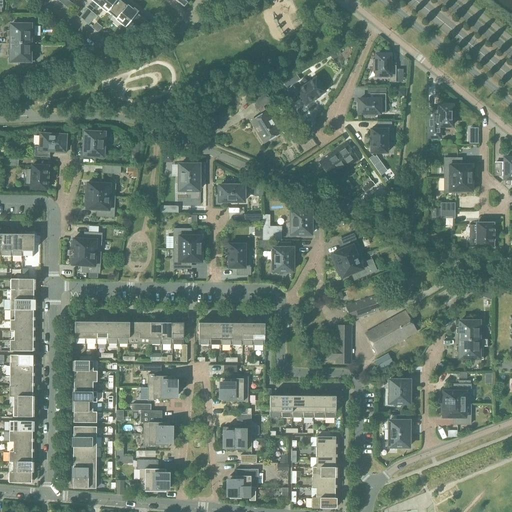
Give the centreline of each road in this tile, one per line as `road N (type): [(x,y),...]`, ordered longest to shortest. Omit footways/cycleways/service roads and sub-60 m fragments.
road 1 (residential): [(511,282),(208,151)]
road 2 (residential): [(215,507),(206,369),(189,367),(177,504)]
road 3 (residential): [(375,486),(357,465),(355,377),(284,369),(284,305)]
road 4 (residential): [(49,494),(51,286)]
road 5 (secondary): [(387,0),(511,100)]
road 6 (residential): [(210,289),(51,286)]
road 7 (residential): [(484,113),(483,177),(504,194),(507,255)]
road 8 (residential): [(375,24),(484,113)]
road 9 (residential): [(49,494),(177,504)]
road 10 (residential): [(375,24),(334,138)]
